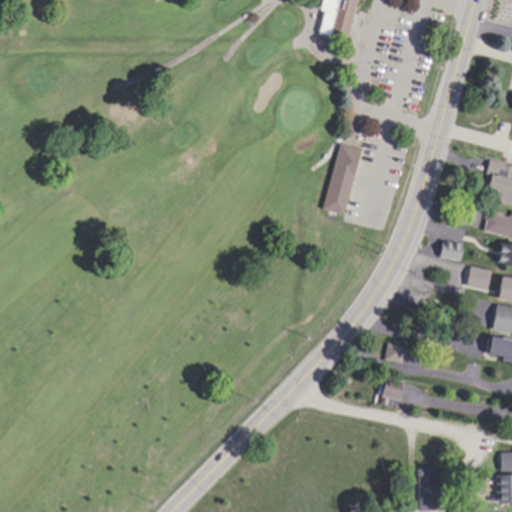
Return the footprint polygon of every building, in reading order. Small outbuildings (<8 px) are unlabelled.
[(355,0),(346,39),(314,32),(321,0),(355,0)] [(359,149),(340,216),(319,209),(336,143),(359,149)] [(511,182),(485,175),(480,192),(490,195),(489,200),(511,207),(511,182)] [(504,218),(483,213),(479,232),(511,239),(511,213),(505,212),(504,218)] [(454,263),(459,248),(437,242),(433,256),(454,263)] [(490,265),(511,268),(511,246),(494,244),(490,265)] [(459,288),(482,292),(486,272),(463,267),(459,288)] [(489,299),(511,302),(511,280),(493,277),(489,299)] [(487,332),(511,333),(511,308),(489,307),(487,332)] [(511,340),(484,337),(480,358),(511,362),(511,340)] [(381,362),(396,363),(398,347),(383,346),(381,362)] [(400,385),(376,385),(376,401),(400,401),(400,385)] [(494,504),(511,503),(511,451),(494,452),(494,504)] [(413,469),(414,510),(435,510),(434,469),(413,469)]
